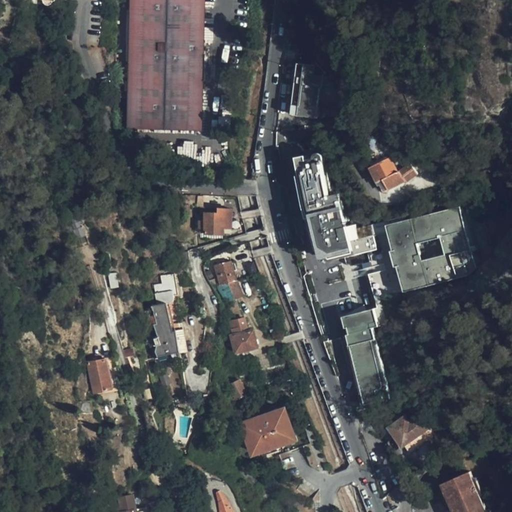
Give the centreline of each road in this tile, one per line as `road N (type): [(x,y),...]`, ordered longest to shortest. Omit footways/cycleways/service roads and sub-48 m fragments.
road 1 (tertiary): [(364,474),(267,186),(280,0)]
road 2 (unknown): [(297,289),(445,252),(448,238),(438,222),(395,199)]
road 3 (unknown): [(193,373),(182,248),(255,230),(280,235)]
